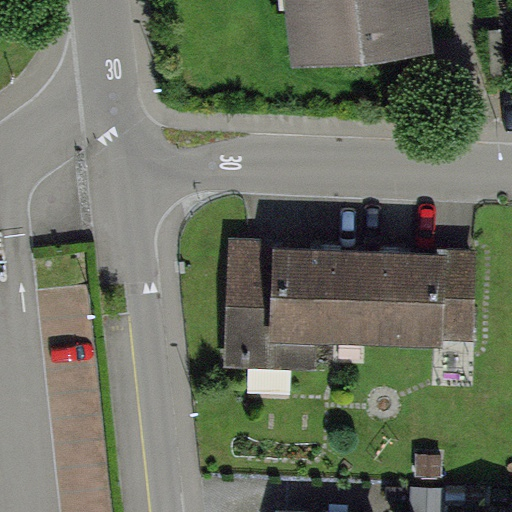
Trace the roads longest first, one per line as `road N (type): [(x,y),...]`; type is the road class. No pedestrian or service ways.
road 1 (residential): [(511,176),(116,159)]
road 2 (residential): [(116,159),(157,511)]
road 3 (residential): [(98,0),(116,159)]
